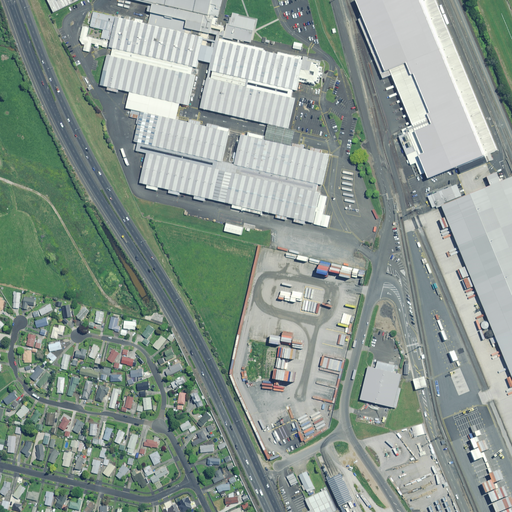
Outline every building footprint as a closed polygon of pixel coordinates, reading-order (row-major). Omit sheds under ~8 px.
[(78,0),(44,0),(51,14),(79,2),(78,0)] [(207,0),(134,0),(205,15),(207,0)] [(487,128),(478,106),(453,44),(434,0),(353,0),(361,19),(358,20),(382,79),(389,76),(412,130),(397,136),(409,165),(414,163),(419,175),(423,174),(426,180),(492,154),(497,151),(487,128)] [(210,19),(150,6),(147,23),(206,36),(210,19)] [(199,37),(92,12),(85,41),(192,66),(199,37)] [(230,13),(228,24),(225,24),(222,37),(231,39),(231,38),(249,41),(253,20),(237,16),(237,14),(230,13)] [(321,62),(218,41),(210,79),(296,97),(299,82),(316,86),(321,62)] [(213,48),(199,45),(196,61),(209,64),(213,48)] [(191,73),(105,55),(99,85),(185,103),(191,73)] [(291,98),(207,79),(200,109),(284,127),(291,98)] [(125,109),(139,112),(176,120),(178,112),(180,104),(129,93),(127,101),(125,109)] [(176,120),(139,112),(132,142),(219,160),(225,130),(176,120)] [(327,154),(240,135),(233,165),(320,184),(327,154)] [(326,193),(147,153),(140,186),(319,225),(326,193)] [(491,186),(442,206),(511,376),(511,177),(500,182),(496,172),(487,176),(491,186)] [(456,185),(427,196),(432,208),(461,196),(456,185)] [(241,228),(224,223),(222,232),(239,237),(241,228)] [(35,299),(24,297),(23,309),(27,309),(28,305),(34,306),(35,299)] [(53,310),(50,304),(46,306),(46,307),(39,310),(42,316),(53,310)] [(71,317),(70,305),(62,306),(64,318),(71,317)] [(89,312),(85,307),(80,312),(81,312),(77,316),(81,320),(89,312)] [(104,313),(98,312),(95,322),(102,324),(104,313)] [(119,319),(112,317),(109,328),(116,330),(115,331),(119,332),(120,327),(117,326),(119,319)] [(48,325),(46,318),(43,319),(36,321),(37,328),(48,325)] [(137,320),(133,320),(133,322),(124,321),(124,329),(136,330),(137,320)] [(485,321),(484,322),(483,322),(482,323),(482,324),(482,325),(482,326),(482,327),(483,328),(484,329),(485,329),(486,329),(487,329),(488,329),(489,328),(489,327),(490,326),(490,325),(490,324),(489,324),(489,323),(489,322),(488,322),(487,322),(487,321),(486,321),(485,321)] [(65,327),(59,325),(59,328),(54,327),(51,338),(57,339),(58,334),(63,335),(65,327)] [(155,330),(149,325),(142,335),(148,339),(155,330)] [(488,329),(487,329),(487,330),(486,330),(486,331),(486,332),(485,332),(485,333),(486,334),(486,335),(487,336),(488,336),(488,337),(489,337),(490,337),(491,336),(492,336),(493,335),(493,334),(493,333),(493,332),(493,331),(492,330),(491,329),(490,329),(489,329),(488,329)] [(36,336),(29,334),(28,338),(29,338),(27,346),(34,347),(36,336)] [(167,340),(162,336),(158,341),(157,340),(153,346),(159,350),(167,340)] [(61,349),(60,342),(54,343),(53,342),(51,342),(48,343),(50,352),(61,349)] [(100,348),(94,345),(92,350),(89,357),(95,359),(100,348)] [(87,350),(81,349),(81,352),(77,351),(75,357),(85,359),(87,350)] [(175,357),(171,349),(165,352),(166,354),(163,355),(166,361),(175,357)] [(119,354),(113,350),(111,353),(112,353),(107,360),(113,363),(119,354)] [(51,352),(46,357),(48,359),(49,358),(52,360),(50,362),(51,364),(57,358),(51,352)] [(70,356),(64,354),(60,368),(67,370),(70,356)] [(134,359),(123,357),(121,363),(128,365),(127,365),(133,366),(134,359)] [(183,369),(179,363),(170,367),(170,369),(165,371),(168,377),(183,369)] [(374,370),(366,368),(358,401),(392,409),(400,376),(392,375),(394,367),(375,363),(374,370)] [(44,371),(38,366),(35,370),(36,371),(31,377),(35,381),(44,371)] [(94,371),(81,368),(80,374),(98,378),(99,372),(94,371)] [(53,377),(47,372),(37,384),(41,388),(48,380),(49,381),(53,377)] [(75,377),(71,376),(67,395),(72,396),(73,391),(74,392),(75,388),(76,388),(77,384),(79,385),(80,379),(75,378),(75,377)] [(187,382),(184,376),(177,379),(178,380),(171,383),(174,388),(187,382)] [(426,376),(414,379),(417,389),(428,386),(426,376)] [(93,382),(87,380),(82,399),(88,400),(89,396),(90,396),(91,390),(93,382)] [(150,389),(149,382),(143,382),(143,383),(137,384),(138,391),(150,389)] [(102,402),(104,397),(105,397),(106,394),(107,395),(109,388),(100,385),(95,400),(102,402)] [(122,390),(114,388),(109,407),(115,409),(119,394),(121,394),(122,390)] [(187,391),(183,390),(183,393),(180,392),(177,409),(182,410),(183,404),(185,405),(187,391)] [(203,405),(197,392),(191,394),(194,401),(194,400),(198,408),(203,405)] [(18,398),(14,393),(4,400),(8,405),(18,398)] [(134,398),(127,396),(125,407),(122,407),(121,411),(126,412),(127,408),(132,409),(134,398)] [(309,412),(308,397),(288,398),(289,413),(309,412)] [(152,409),(151,398),(143,399),(145,410),(152,409)] [(30,410),(24,405),(22,408),(17,414),(21,419),(30,410)] [(39,411),(37,410),(30,420),(36,424),(43,414),(39,411)] [(212,417),(207,412),(197,422),(202,427),(212,417)] [(55,414),(47,413),(46,425),(53,426),(55,414)] [(67,418),(64,417),(58,427),(65,431),(71,421),(67,418)] [(85,424),(78,420),(76,424),(72,430),(79,434),(85,424)] [(192,427),(189,421),(180,426),(183,432),(189,429),(191,433),(196,430),(194,426),(192,427)] [(214,424),(211,425),(206,428),(208,432),(216,429),(214,424)] [(284,430),(282,427),(274,433),(276,436),(275,436),(276,439),(277,438),(282,444),(293,436),(286,428),(284,430)] [(113,429),(107,428),(103,439),(109,441),(111,436),(113,429)] [(125,433),(121,431),(122,430),(120,430),(119,430),(117,435),(118,435),(115,442),(120,444),(125,433)] [(208,440),(203,430),(197,433),(199,437),(196,438),(191,440),(194,446),(208,440)] [(139,436),(132,434),(128,447),(129,448),(128,452),(133,454),(139,436)] [(16,437),(9,436),(8,446),(9,446),(8,452),(15,453),(16,437)] [(78,447),(79,443),(79,442),(72,440),(71,447),(73,447),(72,452),(76,453),(78,447)] [(33,445),(28,442),(22,452),(27,455),(26,456),(29,458),(31,454),(28,453),(33,445)] [(38,456),(37,459),(43,461),(45,457),(43,445),(36,446),(37,457),(38,456)] [(51,454),(49,461),(55,464),(57,459),(60,453),(56,450),(51,454)] [(161,458),(158,451),(150,455),(154,465),(161,462),(159,458),(161,458)] [(73,453),(69,452),(69,453),(65,452),(63,459),(64,460),(63,466),(69,467),(73,453)] [(84,458),(78,457),(75,469),(81,470),(84,458)] [(93,460),(92,465),(94,465),(92,473),(98,474),(101,462),(93,460)] [(116,467),(110,463),(103,473),(109,477),(116,467)] [(129,469),(123,465),(119,471),(120,471),(116,476),(122,480),(129,469)] [(153,474),(150,466),(144,469),(148,476),(153,474)] [(169,473),(166,467),(163,469),(155,473),(156,475),(151,478),(154,483),(160,480),(159,478),(165,475),(169,473)] [(215,483),(225,479),(223,475),(225,474),(222,468),(210,474),(215,483)] [(306,471),(299,475),(307,492),(315,488),(306,471)] [(148,485),(141,473),(133,477),(136,482),(138,481),(140,485),(141,484),(143,488),(148,485)] [(298,482),(294,474),(287,477),(291,485),(298,482)] [(342,474),(329,479),(340,506),(353,500),(342,474)] [(4,486),(0,491),(0,492),(6,496),(10,489),(11,483),(5,481),(4,486)] [(222,484),(217,487),(219,493),(223,492),(230,491),(230,484),(222,484)] [(26,489),(21,485),(18,489),(13,496),(19,499),(26,489)] [(327,489),(306,499),(311,510),(332,500),(327,489)] [(55,493),(47,491),(45,498),(46,498),(45,505),(52,506),(55,493)] [(33,493),(29,492),(27,499),(37,501),(39,493),(33,492),(33,493)] [(59,507),(63,509),(68,498),(61,495),(55,507),(58,509),(59,507)] [(82,501),(78,500),(78,503),(71,501),(69,508),(80,510),(82,501)] [(306,511),(333,511),(337,510),(332,500),(311,510),(306,511)] [(10,502),(3,501),(2,508),(8,509),(10,502)] [(85,510),(84,511),(91,511),(96,506),(91,502),(85,510)] [(181,506),(170,508),(170,511),(184,511),(190,507),(186,502),(181,506)]
